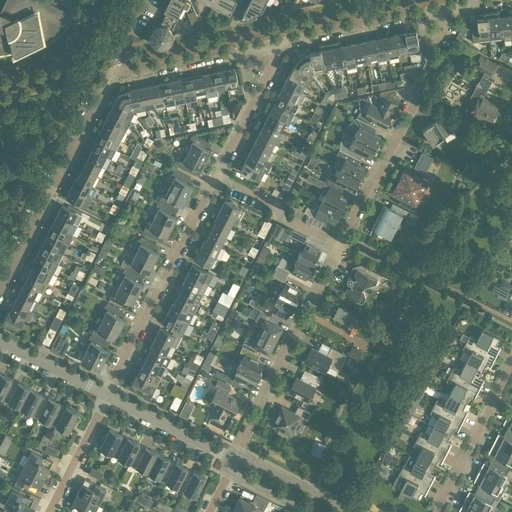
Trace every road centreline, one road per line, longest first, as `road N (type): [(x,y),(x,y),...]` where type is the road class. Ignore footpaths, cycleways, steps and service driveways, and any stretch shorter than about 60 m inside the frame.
road 1 (residential): [(339,247),(414,105),(443,9)]
road 2 (residential): [(107,397),(217,176)]
road 3 (residential): [(0,291),(109,78)]
road 4 (residential): [(236,453),(339,247)]
road 5 (residential): [(436,511),(511,364)]
road 6 (residential): [(284,41),(443,9)]
road 7 (residential): [(217,176),(284,41)]
road 8 (residential): [(339,247),(217,176)]
road 9 (residential): [(224,456),(107,397)]
road 10 (residential): [(109,78),(237,50)]
road 11 (residential): [(107,397),(48,511)]
road 12 (residential): [(343,511),(236,453)]
road 13 (residential): [(107,397),(0,341)]
